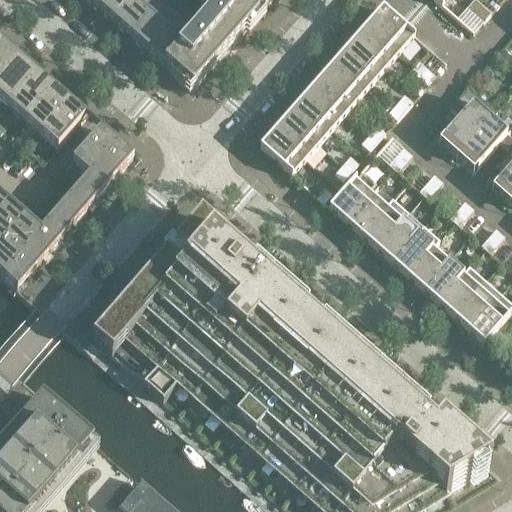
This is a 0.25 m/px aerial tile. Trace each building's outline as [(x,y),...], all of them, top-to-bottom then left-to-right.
[(83,0),(99,14),(111,0),(83,0)] [(116,28),(140,0),(111,0),(99,14),(116,28)] [(132,43),(161,9),(150,0),(140,0),(116,28),(132,43)] [(164,71),(192,95),(252,27),(259,18),(238,0),(225,0),(223,2),(193,37),(193,38),(164,71)] [(274,1),(272,0),(238,0),(259,18),(274,1)] [(450,0),(428,0),(441,11),(450,0)] [(475,20),(482,11),(474,4),(466,13),(475,20)] [(148,57),(177,24),(161,9),(132,43),(148,57)] [(491,18),(482,11),(475,20),(483,27),(491,18)] [(400,58),(414,42),(382,14),(368,30),(400,58)] [(193,38),(193,37),(177,24),(148,57),(164,71),(193,38)] [(400,58),(368,30),(354,46),(386,74),(400,58)] [(86,121),(0,45),(0,103),(57,153),(84,122),(86,121)] [(386,74),(354,46),(341,61),(373,89),(386,74)] [(511,67),(511,61),(502,53),(496,60),(509,71),(511,67)] [(373,89),(341,61),(327,76),(359,104),(373,89)] [(419,83),(427,74),(419,67),(411,76),(419,83)] [(483,88),(493,78),(487,72),(477,83),(483,88)] [(435,82),(427,74),(419,83),(427,91),(435,82)] [(359,104),(327,76),(314,92),(346,120),(359,104)] [(346,120),(314,92),(300,107),(332,135),(346,120)] [(460,157),(492,121),(493,122),(496,118),(467,93),(449,113),(460,123),(443,142),(460,157)] [(412,108),(404,100),(396,109),(404,117),(412,108)] [(332,135),(300,107),(287,122),(319,151),(332,135)] [(396,126),(404,117),(396,109),(388,118),(396,126)] [(509,136),(493,122),(492,121),(460,157),(477,173),(499,147),(509,156),(511,151),(511,144),(506,139),(509,136)] [(319,151),(287,122),(273,138),(305,166),(319,151)] [(385,139),(377,131),(369,140),(377,148),(385,139)] [(40,235),(0,200),(0,280),(16,294),(18,292),(16,290),(24,281),(26,283),(41,266),(39,264),(47,255),(49,257),(64,240),(62,238),(70,229),(72,231),(87,214),(85,212),(92,203),(95,205),(110,188),(107,186),(115,177),(118,179),(132,162),(100,134),(99,135),(71,166),(88,181),(75,196),(64,187),(62,189),(47,207),(57,216),(40,235)] [(305,166),(273,138),(259,154),(291,182),(305,166)] [(369,157),(377,148),(369,140),(361,149),(369,157)] [(16,144),(13,147),(11,150),(21,159),(27,153),(16,144)] [(511,151),(509,156),(496,170),(505,178),(496,189),(511,203),(511,151)] [(37,162),(27,153),(21,159),(32,169),(37,162)] [(403,153),(395,162),(405,170),(412,161),(403,153)] [(358,169),(350,162),(342,171),(350,178),(358,169)] [(405,170),(395,162),(388,170),(397,178),(405,170)] [(342,187),(350,178),(342,171),(334,180),(342,187)] [(433,180),(426,189),(435,197),(442,188),(433,180)] [(344,229),(371,199),(355,185),(328,215),(344,229)] [(428,205),(435,197),(426,189),(419,197),(428,205)] [(331,199),(323,192),(315,201),(323,209),(331,199)] [(386,212),(385,212),(371,199),(344,229),(360,242),(386,212)] [(402,226),(409,219),(392,204),(385,212),(386,212),(360,242),(375,256),(402,226)] [(464,207),(457,216),(466,224),(473,215),(464,207)] [(458,232),(466,224),(457,216),(449,224),(458,232)] [(200,222),(157,271),(109,325),(109,326),(103,333),(121,349),(125,345),(127,343),(159,372),(157,374),(158,374),(154,378),(173,395),(178,389),(318,511),(419,511),(421,511),(426,511),(469,486),(469,485),(467,486),(466,484),(483,475),(483,476),(482,477),(483,478),(488,475),(200,222)] [(417,239),(416,238),(402,226),(375,256),(390,269),(417,239)] [(432,253),(433,253),(439,246),(422,231),(416,238),(417,239),(390,269),(406,283),(432,253)] [(495,235),(488,243),(497,251),(504,243),(495,235)] [(489,259),(497,251),(488,243),(480,251),(489,259)] [(421,296),(448,266),(433,253),(432,253),(406,283),(421,296)] [(463,280),(462,279),(448,266),(421,296),(437,310),(463,280)] [(452,323),(484,286),(469,272),(462,279),(463,280),(437,310),(452,323)] [(467,337),(500,300),(484,286),(452,323),(467,337)] [(483,351),(511,318),(511,310),(500,300),(467,337),(483,351)] [(0,511),(119,511),(140,489),(93,447),(42,402),(0,448),(0,511)] [(167,511),(140,489),(119,511),(167,511)]
